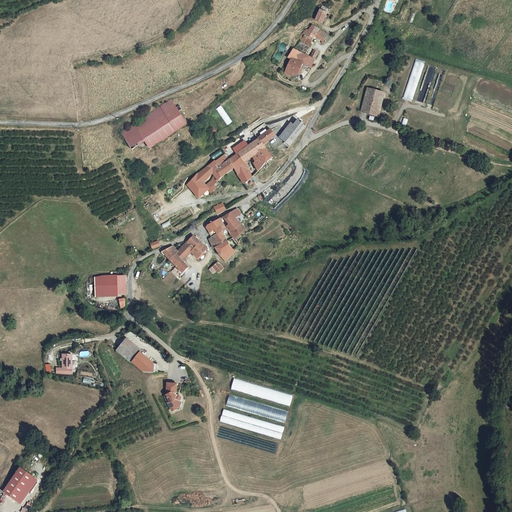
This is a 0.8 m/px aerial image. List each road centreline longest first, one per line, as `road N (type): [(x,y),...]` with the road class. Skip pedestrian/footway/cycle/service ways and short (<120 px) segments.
road 1 (unclassified): [(0,122),(76,125),(112,117),(230,63),(293,0)]
road 2 (unclassified): [(377,0),(297,151),(262,188),(199,230)]
road 3 (unclassified): [(199,230),(133,267),(128,318),(120,334),(97,340)]
road 4 (track): [(388,129),(511,165)]
